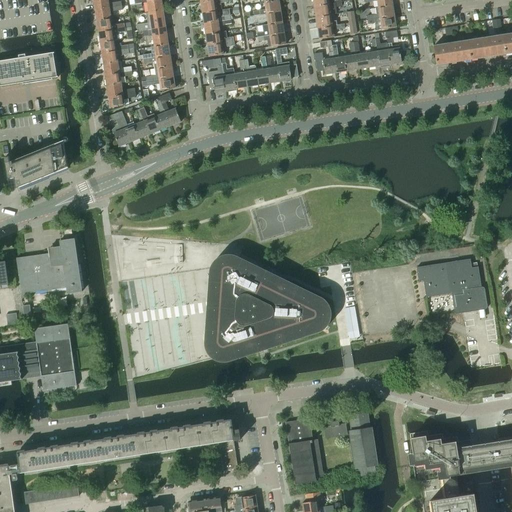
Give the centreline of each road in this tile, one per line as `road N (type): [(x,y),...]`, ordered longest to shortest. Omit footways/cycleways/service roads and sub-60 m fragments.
road 1 (residential): [(0,440),(259,400)]
road 2 (residential): [(259,400),(367,384),(472,411),(511,405)]
road 3 (secondary): [(202,145),(426,108)]
road 4 (residential): [(76,0),(101,186)]
